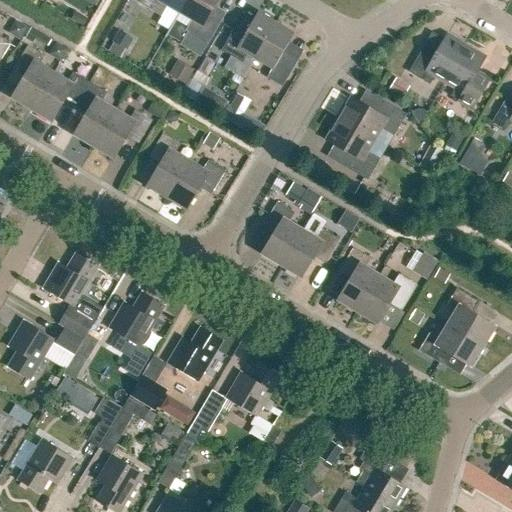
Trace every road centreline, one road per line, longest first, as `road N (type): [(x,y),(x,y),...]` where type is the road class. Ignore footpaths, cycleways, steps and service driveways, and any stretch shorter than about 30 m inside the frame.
road 1 (residential): [(460,409),(198,255)]
road 2 (residential): [(356,36),(315,61),(198,255)]
road 3 (residential): [(198,255),(65,177)]
road 4 (residential): [(0,286),(65,177)]
